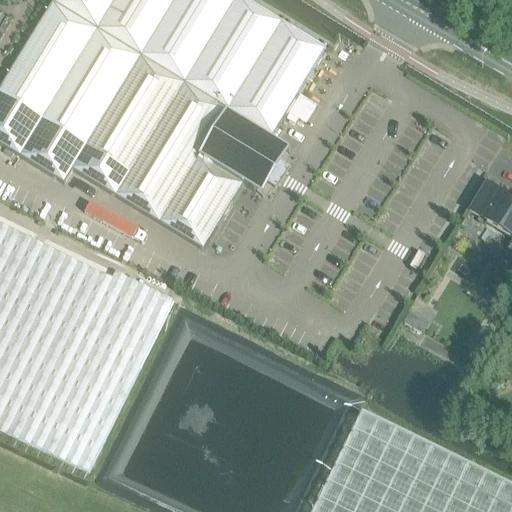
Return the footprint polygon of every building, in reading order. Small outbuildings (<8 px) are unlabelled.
[(56,0),(0,92),(0,146),(64,186),(72,173),(203,254),(243,189),(254,195),(267,173),(281,150),(270,143),(324,54),(325,53),(237,0),(56,0)] [(289,117),(286,122),(295,127),(297,122),(306,127),(317,108),(300,98),(288,116),(289,117)] [(511,205),(485,188),(468,216),(511,243),(511,244),(507,252),(511,255),(511,205)] [(0,433),(88,475),(173,304),(116,275),(112,282),(0,227),(0,433)] [(409,316),(403,325),(408,329),(414,319),(409,316)] [(511,511),(511,491),(493,482),(361,418),(314,511),(511,511)]
